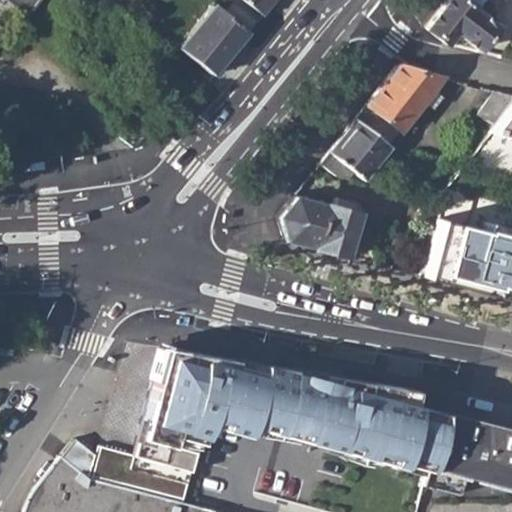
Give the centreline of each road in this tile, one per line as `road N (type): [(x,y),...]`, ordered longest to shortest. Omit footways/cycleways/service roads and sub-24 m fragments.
road 1 (tertiary): [(339,2),(210,164),(125,237)]
road 2 (primary): [(412,329),(228,288),(125,237)]
road 3 (residential): [(125,237),(80,354),(0,478)]
road 4 (residential): [(511,78),(411,53),(339,2)]
road 5 (primary): [(0,240),(125,237)]
